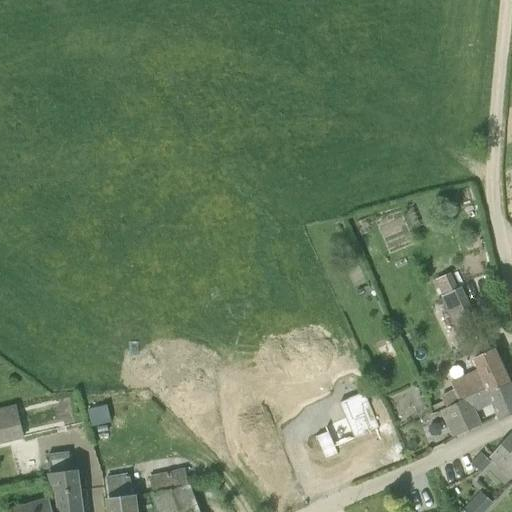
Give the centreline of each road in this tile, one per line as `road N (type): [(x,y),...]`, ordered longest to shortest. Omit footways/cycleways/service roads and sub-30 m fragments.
road 1 (track): [(506,272),(492,191),(506,0)]
road 2 (residential): [(315,511),(511,423)]
